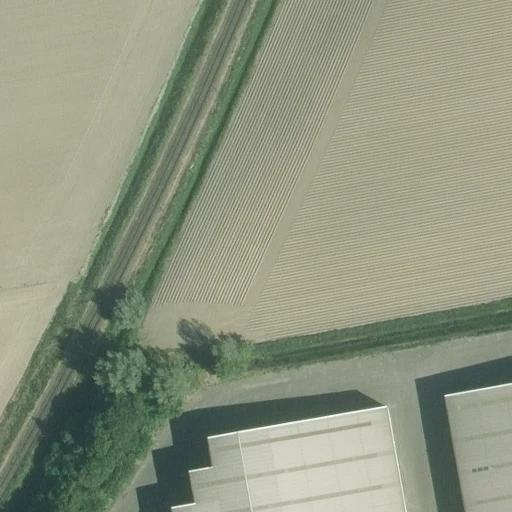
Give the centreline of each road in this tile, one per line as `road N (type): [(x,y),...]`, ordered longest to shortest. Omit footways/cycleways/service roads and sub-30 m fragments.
road 1 (unknown): [(127,511),(195,420),(417,372)]
road 2 (unknown): [(417,372),(442,511)]
